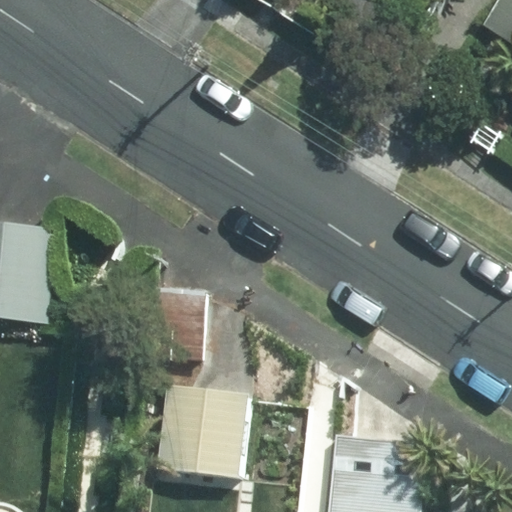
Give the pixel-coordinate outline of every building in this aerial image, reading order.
[(511,13),(501,31),(511,38),(511,13)] [(65,234),(0,227),(0,318),(56,323),(65,234)] [(220,295),(174,291),(169,354),(215,358),(220,295)] [(261,399),(177,390),(168,472),(251,481),(261,399)] [(426,511),(432,443),(349,435),(341,511),(426,511)]
